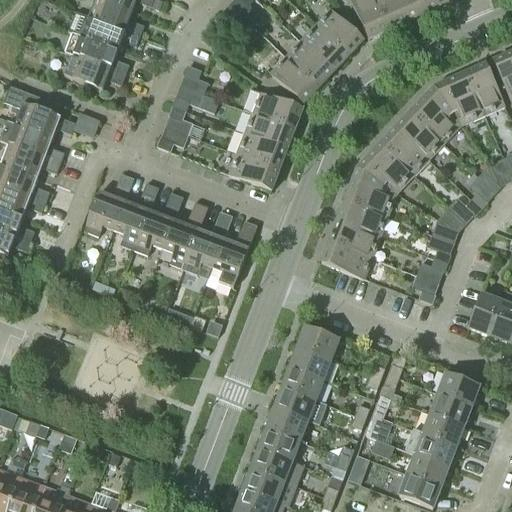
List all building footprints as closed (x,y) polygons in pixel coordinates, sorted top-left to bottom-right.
[(125,34),(132,15),(93,0),(92,0),(94,0),(87,20),(125,34)] [(154,2),(150,0),(93,0),(132,15),(136,5),(151,11),(154,2)] [(256,16),(247,7),(253,1),(252,0),(236,0),(229,8),(247,25),(256,16)] [(388,34),(372,0),(352,0),(349,2),(367,43),(388,34)] [(400,29),(407,25),(396,0),(372,0),(388,34),(400,29)] [(427,16),(419,0),(396,0),(407,25),(415,22),(427,16)] [(419,0),(427,16),(448,7),(444,0),(419,0)] [(247,25),(229,8),(214,24),(223,33),(230,26),(238,34),(247,25)] [(348,61),(363,44),(330,13),(315,30),(348,61)] [(140,40),(130,36),(125,34),(87,20),(78,16),(74,18),(69,32),(70,36),(117,54),(121,45),(136,50),(140,40)] [(140,40),(143,30),(134,26),(130,36),(140,40)] [(348,61),(315,30),(300,45),(333,77),(348,61)] [(110,74),(117,54),(70,36),(79,40),(72,59),(110,74)] [(333,77),(300,45),(285,61),(318,92),(333,77)] [(511,105),(511,55),(492,65),(511,106),(511,105)] [(64,79),(102,94),(110,74),(72,59),(64,79)] [(318,92),(285,61),(270,77),(303,108),(309,102),(318,92)] [(125,79),(128,69),(119,65),(115,76),(125,79)] [(483,118),(504,109),(485,68),(465,77),(483,118)] [(207,87),(196,83),(199,74),(187,70),(180,90),(203,99),(207,87)] [(121,90),(125,79),(115,76),(111,86),(121,90)] [(483,118),(465,77),(445,86),(463,127),(483,118)] [(463,127),(445,86),(433,91),(424,100),(458,131),(460,129),(463,127)] [(54,119),(58,109),(9,90),(3,106),(20,113),(15,127),(53,142),(60,122),(54,119)] [(198,111),(203,99),(180,90),(172,110),(184,115),(187,107),(198,111)] [(294,134),(302,113),(259,97),(251,117),(294,134)] [(458,131),(424,100),(409,116),(442,148),(458,131)] [(192,127),(181,123),(184,115),(172,110),(164,130),(187,139),(192,127)] [(442,148),(409,116),(395,132),(428,163),(442,148)] [(286,154),(294,134),(251,117),(244,138),(286,154)] [(71,138),(75,127),(66,124),(62,135),(71,138)] [(45,161),(53,142),(15,127),(7,147),(45,161)] [(183,151),(187,139),(164,130),(156,151),(168,155),(171,147),(183,151)] [(428,163),(395,132),(380,148),(413,179),(428,163)] [(279,174),(286,154),(244,138),(236,158),(279,174)] [(0,165),(0,166),(38,181),(45,161),(7,147),(0,165)] [(413,179),(380,148),(364,164),(398,195),(413,179)] [(60,167),(64,157),(55,153),(51,164),(60,167)] [(271,195),(279,174),(236,158),(228,179),(271,195)] [(56,178),(60,167),(51,164),(47,174),(56,178)] [(398,195),(364,164),(356,173),(352,184),(394,200),(395,197),(398,195)] [(34,191),(38,181),(0,166),(0,189),(30,201),(36,203),(45,206),(49,196),(34,191)] [(130,192),(133,182),(121,178),(117,187),(130,192)] [(386,221),(394,200),(352,184),(344,205),(386,221)] [(154,202),(158,192),(145,187),(141,197),(154,202)] [(0,211),(22,220),(30,201),(0,189),(0,211)] [(124,205),(125,205),(127,200),(114,196),(112,200),(99,195),(83,235),(98,241),(102,230),(112,234),(124,205)] [(179,211),(183,201),(170,196),(166,206),(179,211)] [(474,220),(487,207),(477,198),(465,211),(474,220)] [(41,217),(45,206),(36,203),(32,213),(41,217)] [(148,214),(149,214),(151,210),(139,205),(137,210),(125,205),(124,205),(112,234),(123,238),(119,249),(133,254),(148,214)] [(378,241),(386,221),(344,205),(336,225),(378,241)] [(204,220),(207,211),(195,206),(191,216),(204,220)] [(0,234),(15,240),(22,220),(0,211),(0,234)] [(173,224),(174,224),(176,219),(163,214),(161,219),(149,214),(148,214),(133,254),(147,260),(151,249),(162,253),(173,224)] [(223,242),(223,243),(232,220),(219,215),(211,238),(199,233),(198,233),(182,273),(196,279),(201,267),(211,272),(223,242)] [(453,247),(457,236),(436,223),(431,239),(453,247)] [(198,233),(199,233),(200,229),(188,224),(186,228),(174,224),(173,224),(162,253),(173,257),(168,268),(182,273),(198,233)] [(233,292),(256,229),(244,225),(235,247),(223,243),(223,242),(211,272),(222,276),(218,287),(233,292)] [(371,262),(378,241),(336,225),(328,246),(371,262)] [(30,246),(34,235),(25,232),(21,242),(30,246)] [(0,257),(7,260),(15,240),(0,234),(0,257)] [(26,256),(30,246),(21,242),(17,252),(26,256)] [(363,283),(371,262),(328,246),(320,266),(363,283)] [(446,267),(450,259),(438,254),(434,263),(446,267)] [(443,276),(446,267),(434,263),(431,271),(443,276)] [(431,308),(434,299),(422,295),(419,303),(431,308)] [(509,347),(511,337),(511,298),(505,296),(502,306),(488,339),(509,347)] [(488,339),(502,306),(480,297),(467,331),(488,339)] [(330,364),(338,343),(305,330),(296,351),(330,364)] [(322,384),(330,364),(296,351),(289,371),(322,384)] [(380,382),(384,373),(374,368),(370,378),(380,382)] [(398,382),(402,372),(391,368),(387,378),(398,382)] [(315,404),(322,384),(289,371),(281,391),(315,404)] [(471,410),(479,389),(445,376),(437,398),(471,410)] [(376,394),(380,382),(370,378),(365,389),(376,394)] [(394,393),(398,382),(387,378),(383,389),(394,393)] [(307,425),(315,404),(281,391),(273,412),(307,425)] [(463,430),(471,410),(437,398),(429,418),(463,430)] [(383,422),(386,412),(376,408),(372,418),(383,422)] [(365,422),(369,413),(358,409),(354,418),(365,422)] [(299,445),(307,425),(273,412),(265,432),(299,445)] [(361,434),(365,422),(354,418),(350,430),(361,434)] [(378,433),(383,422),(372,418),(368,429),(378,433)] [(455,451),(463,430),(429,418),(422,438),(455,451)] [(291,465),(299,445),(265,432),(258,453),(302,470),(303,470),(291,465)] [(448,471),(455,451),(422,438),(421,438),(412,435),(405,455),(448,471)] [(349,463),(353,453),(342,449),(339,459),(349,463)] [(367,462),(371,453),(360,449),(357,458),(367,462)] [(106,462),(108,456),(100,453),(98,459),(106,462)] [(302,470),(258,453),(250,473),(295,490),(302,470)] [(440,491),(448,471),(405,455),(404,456),(413,460),(406,478),(440,491)] [(112,457),(108,467),(116,470),(120,460),(112,457)] [(363,474),(367,462),(357,458),(352,470),(363,474)] [(345,474),(349,463),(339,459),(334,470),(345,474)] [(287,510),(295,490),(250,473),(242,493),(287,510)] [(0,511),(7,511),(20,482),(0,474),(0,511)] [(430,511),(431,511),(440,491),(406,478),(398,500),(430,511)] [(34,511),(43,491),(20,482),(7,511),(34,511)] [(334,505),(338,494),(327,490),(323,501),(334,505)] [(61,511),(67,499),(43,491),(34,511),(61,511)] [(282,511),(283,509),(287,511),(287,510),(242,493),(237,506),(235,511),(282,511)] [(115,511),(119,504),(95,495),(90,508),(88,511),(115,511)] [(88,511),(90,508),(67,499),(61,511),(88,511)] [(321,511),(330,511),(334,505),(323,501),(319,511),(321,511)]
